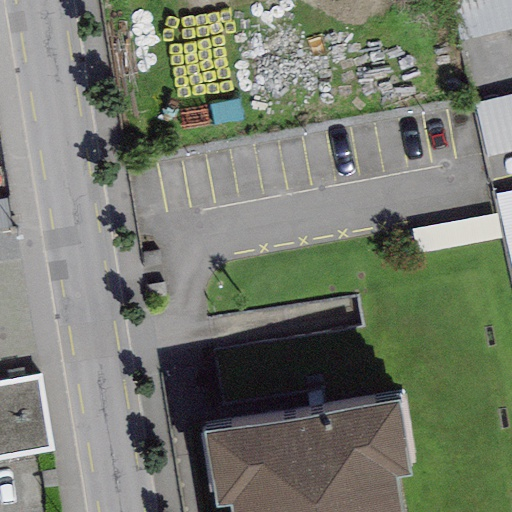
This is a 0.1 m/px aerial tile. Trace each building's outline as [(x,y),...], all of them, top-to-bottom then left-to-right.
[(511,0),(453,0),(464,42),(511,30),(511,0)] [(511,97),(480,105),(492,156),(511,151),(511,97)] [(470,107),(323,126),(331,188),(363,184),(366,206),(480,192),(470,107)] [(8,202),(0,203),(0,232),(11,230),(8,202)] [(0,463),(54,455),(41,378),(0,384),(0,463)] [(396,395),(203,424),(214,499),(229,496),(231,511),(400,511),(394,471),(407,469),(396,395)]
